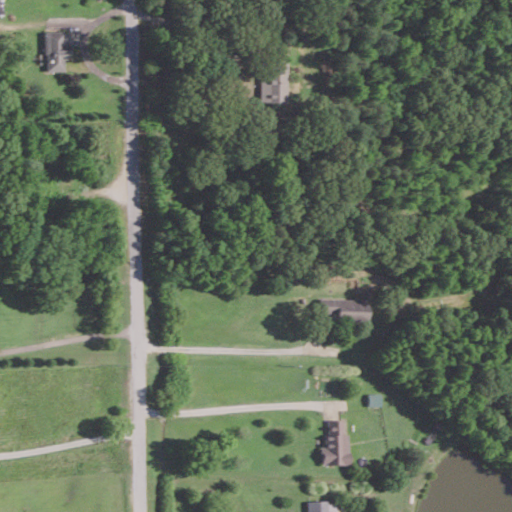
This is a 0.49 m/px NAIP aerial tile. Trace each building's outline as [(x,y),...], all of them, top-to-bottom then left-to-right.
[(65,70),(65,42),(62,43),(62,31),(42,31),(43,71),(65,70)] [(285,102),(286,61),(272,61),(272,72),(259,72),(258,101),(285,102)] [(366,319),(366,299),(318,298),(318,318),(366,319)] [(378,405),(378,393),(365,393),(365,405),(378,405)] [(340,419),(323,419),(323,446),(318,446),(318,464),(346,463),(346,432),(341,432),(340,419)] [(303,501),(303,511),(331,511),(331,500),(303,501)]
